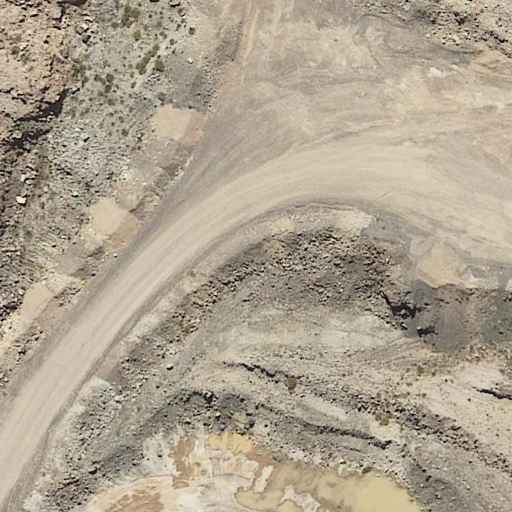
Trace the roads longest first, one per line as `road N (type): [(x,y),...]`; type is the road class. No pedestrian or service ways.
road 1 (track): [(0,464),(92,331),(177,238),(290,176),(406,144),(511,128)]
road 2 (track): [(290,176),(413,178),(511,211)]
